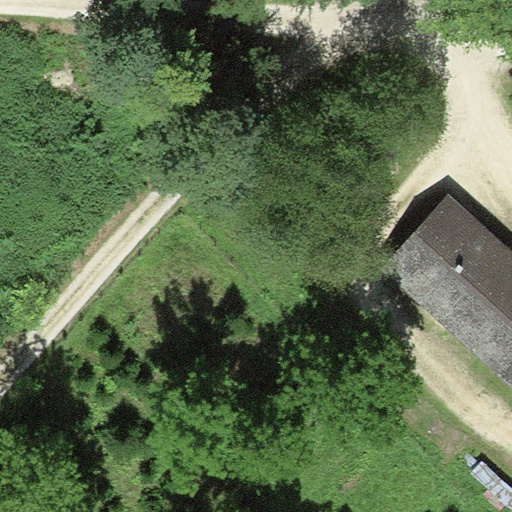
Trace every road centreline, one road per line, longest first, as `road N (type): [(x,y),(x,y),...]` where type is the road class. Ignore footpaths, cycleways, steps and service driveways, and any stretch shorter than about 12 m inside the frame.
road 1 (track): [(0,367),(327,26)]
road 2 (track): [(0,3),(327,26)]
road 3 (track): [(327,26),(511,38)]
